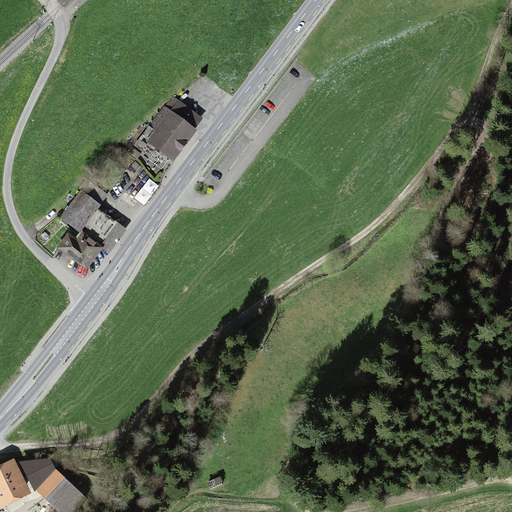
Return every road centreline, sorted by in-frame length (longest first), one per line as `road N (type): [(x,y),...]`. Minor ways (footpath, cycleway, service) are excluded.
road 1 (track): [(470,118),(380,223),(256,307),(186,365),(132,425),(95,444),(0,448)]
road 2 (track): [(511,5),(470,118),(481,125),(474,154),(412,285),(300,424),(285,490),(302,511)]
road 3 (primary): [(92,296),(316,0)]
road 4 (unclassified): [(47,0),(59,36),(6,166),(6,207),(28,246),(92,296)]
road 5 (primary): [(0,416),(92,296)]
road 6 (track): [(365,511),(511,477)]
